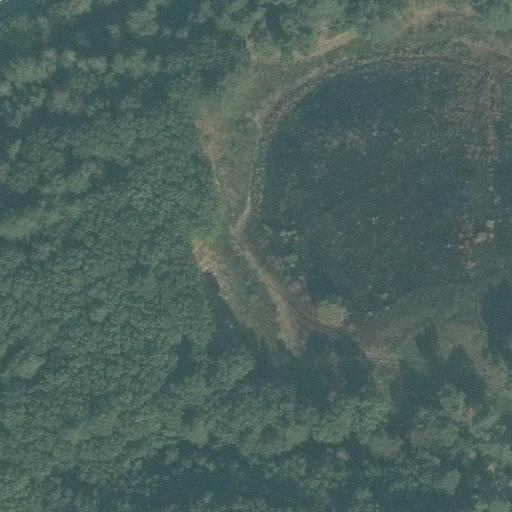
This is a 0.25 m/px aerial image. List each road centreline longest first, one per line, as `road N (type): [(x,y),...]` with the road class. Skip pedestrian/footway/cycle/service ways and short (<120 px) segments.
road 1 (track): [(511,18),(475,9),(377,12),(288,59),(196,44),(0,165)]
road 2 (track): [(0,68),(123,0)]
